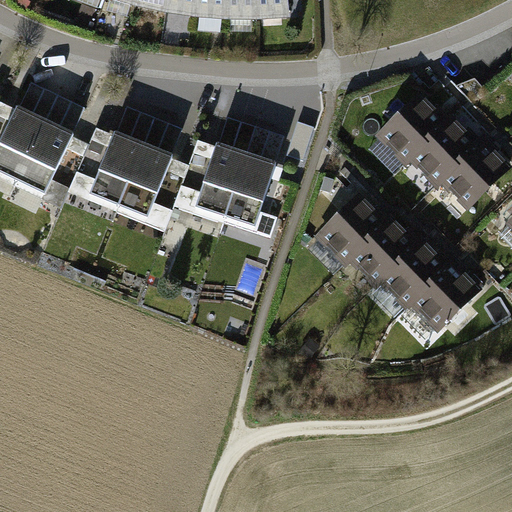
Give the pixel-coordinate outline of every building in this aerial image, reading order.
[(131,0),(186,15),(286,18),(285,0),(131,0)] [(422,87),(385,128),(474,207),(511,166),(422,87)] [(72,124),(19,101),(0,144),(0,160),(46,181),(72,124)] [(174,148),(122,127),(98,189),(149,210),(174,148)] [(278,155),(222,136),(201,198),(256,217),(278,155)] [(474,289),(369,184),(326,227),(431,332),(474,289)]
